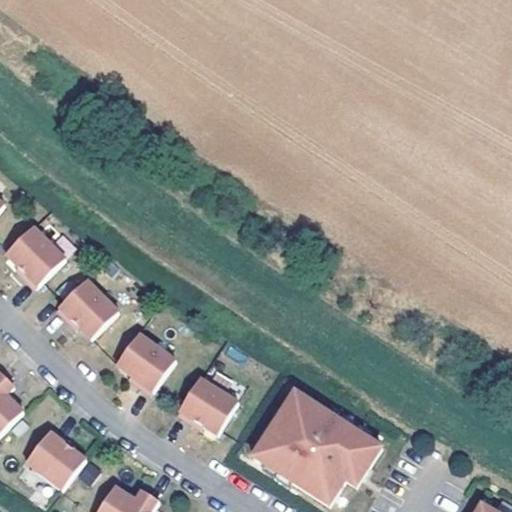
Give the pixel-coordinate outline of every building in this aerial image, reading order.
[(34,221),(6,249),(19,262),(38,280),(66,253),(34,221)] [(38,280),(19,262),(16,265),(36,283),(38,280)] [(87,275),(59,302),(78,321),(91,334),(119,307),(87,275)] [(59,302),(56,305),(75,324),(78,321),(59,302)] [(139,329),(117,361),(132,372),(153,387),(176,356),(139,329)] [(0,428),(22,406),(5,389),(13,380),(0,368),(0,428)] [(153,387),(132,372),(129,375),(151,391),(153,387)] [(238,398),(200,374),(179,407),(201,421),(217,431),(238,398)] [(381,443),(295,388),(252,453),(286,475),(329,502),(345,477),(353,464),(363,470),(381,443)] [(201,421),(179,407),(177,410),(199,424),(201,421)] [(51,423),(49,427),(70,443),(72,440),(51,423)] [(61,484),(84,454),(70,443),(49,427),(26,457),(61,484)] [(363,470),(353,464),(345,477),(355,484),(363,470)] [(147,511),(157,497),(140,486),(134,495),(113,482),(94,511),(147,511)] [(501,511),(482,501),(475,511),(501,511)]
